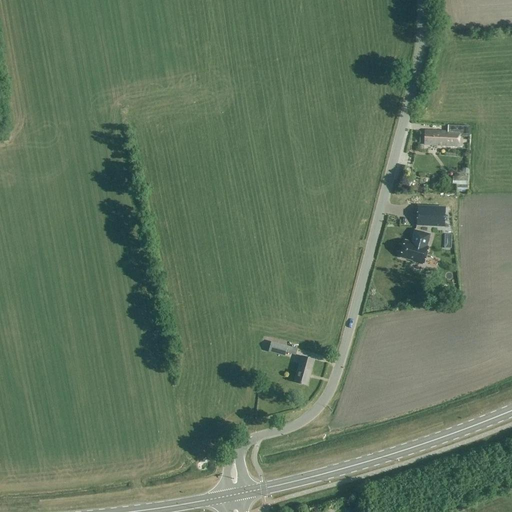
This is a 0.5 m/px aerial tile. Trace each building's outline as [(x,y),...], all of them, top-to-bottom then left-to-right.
[(425,131),(424,145),(459,147),(459,137),(468,137),(468,127),(447,125),(447,132),(425,131)] [(467,177),(452,177),(452,186),(456,187),(456,192),(467,192),(467,177)] [(450,220),(450,211),(433,210),(433,219),(450,220)] [(405,241),(400,258),(413,261),(413,262),(422,265),(422,264),(423,264),(428,248),(426,247),(429,235),(415,231),(412,240),(414,240),(413,244),(405,241)] [(297,350),(287,347),(270,342),(268,353),(284,357),(286,353),(295,356),(297,350)] [(294,382),(307,386),(314,360),(301,357),(294,382)]
